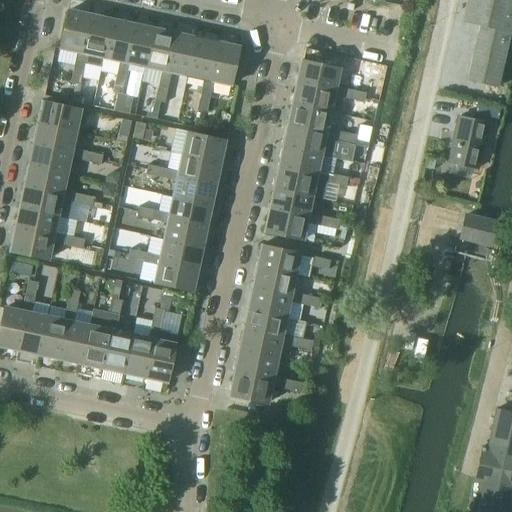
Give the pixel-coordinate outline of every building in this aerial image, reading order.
[(497,87),(511,18),(511,0),(467,0),(463,22),(478,26),(466,80),(497,87)] [(89,16),(67,11),(59,49),(76,53),(81,54),(89,16)] [(100,68),(102,58),(110,21),(89,16),(81,54),(76,53),(70,82),(69,82),(69,83),(74,84),(80,86),(80,84),(79,84),(84,64),(100,68)] [(131,25),(110,21),(102,58),(118,62),(123,63),(131,25)] [(123,63),(118,62),(115,77),(125,79),(128,64),(144,67),(152,30),(131,25),(123,63)] [(165,72),(174,34),(152,30),(144,67),(141,83),(157,86),(161,71),(165,72)] [(165,72),(161,71),(157,86),(167,88),(170,73),(187,76),(195,39),(174,34),(165,72)] [(216,43),(195,39),(187,76),(203,80),(208,81),(216,43)] [(208,81),(203,80),(200,95),(209,97),(212,82),(230,86),(238,48),(216,43),(208,81)] [(338,70),(303,62),(303,61),(301,60),(296,84),(333,92),(332,97),(348,100),(350,90),(334,87),(338,70)] [(125,79),(115,77),(112,91),(111,92),(122,95),(122,94),(122,93),(125,79)] [(72,97),(74,84),(69,83),(63,82),(61,94),(72,97)] [(80,98),(82,86),(80,86),(74,84),(72,97),(80,98)] [(333,92),(296,84),(291,105),(329,113),(332,97),(333,92)] [(167,88),(157,86),(154,102),(164,104),(167,88)] [(364,93),(350,90),(348,100),(363,104),(365,93),(364,93)] [(209,97),(200,95),(196,111),(206,113),(209,97)] [(42,101),(38,122),(75,130),(79,110),(44,103),(44,102),(42,101)] [(329,113),(291,105),(287,126),(324,134),(323,139),(339,142),(341,132),(325,129),(329,113)] [(476,169),(487,124),(457,118),(447,162),(476,169)] [(117,136),(127,138),(130,121),(121,119),(117,136)] [(75,130),(38,122),(32,146),(70,154),(69,159),(84,162),(86,152),(71,149),(75,130)] [(145,125),(135,122),(132,139),(141,141),(145,125)] [(324,134),(287,126),(282,147),(320,155),(323,139),(324,134)] [(356,136),(341,132),(339,142),(354,146),(356,136)] [(186,133),(182,153),(219,161),(224,140),(221,140),(221,141),(186,133)] [(70,154),(32,146),(28,167),(65,175),(69,159),(70,154)] [(320,155),(282,147),(278,168),(315,176),(314,181),(330,185),(332,175),(316,172),(320,155)] [(102,155),(86,152),(84,162),(100,166),(102,155)] [(182,153),(178,172),(177,177),(214,185),(219,161),(182,153)] [(145,175),(160,178),(162,168),(147,165),(145,175)] [(62,191),(65,175),(28,167),(23,188),(61,196),(60,201),(69,203),(75,204),(77,194),(62,191)] [(214,185),(177,177),(178,172),(162,168),(160,178),(176,181),(172,198),(210,206),(214,185)] [(315,176),(278,168),(273,189),(311,197),(314,181),(315,176)] [(347,178),(332,175),(330,185),(345,188),(347,178)] [(69,203),(60,201),(61,196),(23,188),(19,209),(56,217),(65,219),(69,203)] [(311,197),(273,189),(268,210),(306,219),(305,223),(320,227),(323,217),(307,214),(311,197)] [(93,197),(77,194),(75,204),(91,208),(93,197)] [(172,198),(169,214),(168,219),(205,227),(210,206),(172,198)] [(136,217),(151,221),(153,211),(138,207),(136,217)] [(56,217),(19,209),(14,230),(52,238),(51,243),(66,247),(68,237),(53,233),(56,217)] [(306,219),(268,210),(263,234),(266,234),(266,233),(301,241),(305,223),(306,219)] [(205,227),(168,219),(169,214),(153,211),(151,221),(166,224),(163,240),(201,248),(205,227)] [(338,220),(323,217),(320,227),(336,230),(338,220)] [(488,247),(494,225),(465,217),(459,240),(488,247)] [(128,246),(129,230),(114,229),(112,245),(128,246)] [(52,238),(14,230),(9,253),(12,254),(12,253),(47,260),(51,243),(52,238)] [(84,240),(68,237),(66,247),(81,250),(84,240)] [(163,240),(159,256),(158,261),(196,269),(201,248),(163,240)] [(261,245),(257,265),(294,274),(298,254),(263,247),(264,245),(261,245)] [(129,249),(128,255),(126,260),(142,263),(144,253),(129,249)] [(196,269),(158,261),(159,256),(144,253),(142,263),(157,266),(154,283),(189,291),(188,292),(191,293),(196,269)] [(329,261),(313,257),(311,267),(327,270),(329,261)] [(294,274),(257,265),(251,289),(289,298),(288,302),(303,306),(306,296),(290,293),(294,274)] [(27,281),(24,296),(34,299),(37,283),(27,281)] [(289,298),(251,289),(247,311),(285,319),(288,302),(289,298)] [(69,290),(66,306),(76,308),(79,292),(69,290)] [(0,322),(0,346),(17,350),(25,313),(30,314),(34,299),(24,296),(21,312),(3,308),(0,322)] [(161,296),(158,309),(164,310),(168,311),(171,298),(161,296)] [(321,299),(306,296),(303,306),(319,309),(321,299)] [(111,299),(108,315),(118,317),(122,301),(111,299)] [(63,321),(46,317),(38,355),(59,360),(67,322),(72,323),(76,308),(66,306),(63,321)] [(153,308),(150,324),(160,326),(164,310),(158,309),(153,308)] [(285,319),(247,311),(242,332),(280,340),(279,344),(294,348),(297,338),(281,335),(285,319)] [(46,317),(30,314),(25,313),(17,350),(38,355),(46,317)] [(105,330),(89,327),(81,364),(102,369),(110,331),(114,332),(118,317),(108,315),(105,330)] [(89,327),(72,323),(67,322),(59,360),(81,364),(89,327)] [(143,378),(152,340),(157,341),(160,326),(150,324),(147,339),(131,336),(123,373),(143,378)] [(131,336),(114,332),(110,331),(102,369),(123,373),(131,336)] [(280,340),(242,332),(238,353),(275,361),(279,344),(280,340)] [(312,341),(297,338),(294,348),(310,352),(312,341)] [(174,345),(157,341),(152,340),(143,378),(166,383),(174,345)] [(275,361),(238,353),(233,374),(271,382),(270,387),(285,390),(287,381),(272,377),(275,361)] [(271,382),(233,374),(228,397),(231,398),(231,397),(266,404),(270,387),(271,382)] [(303,383),(287,381),(285,390),(301,394),(303,383)] [(511,414),(495,411),(486,450),(481,448),(473,484),(478,485),(472,511),(509,511),(511,501),(511,414)]
